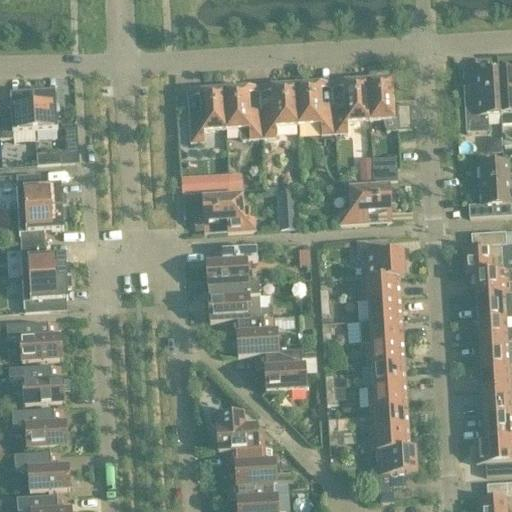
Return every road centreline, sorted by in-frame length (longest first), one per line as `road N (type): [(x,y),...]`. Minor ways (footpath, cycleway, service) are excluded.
road 1 (residential): [(448,511),(424,47)]
road 2 (residential): [(123,63),(424,47)]
road 3 (residential): [(108,511),(92,253),(134,249)]
road 4 (residential): [(134,249),(167,247),(187,511)]
road 5 (residential): [(134,249),(123,63)]
road 6 (residential): [(0,67),(123,63)]
